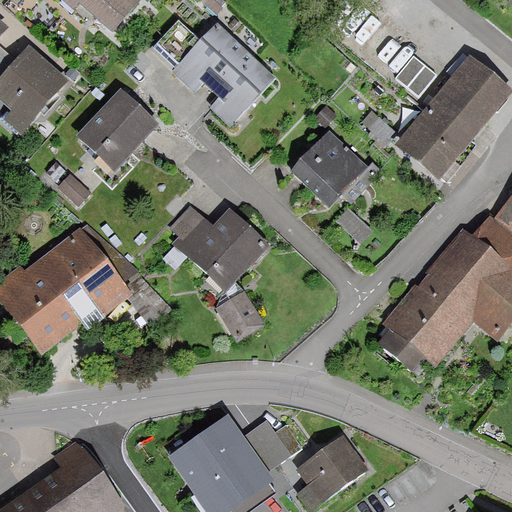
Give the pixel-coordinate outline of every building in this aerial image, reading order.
[(7,0),(15,6),(20,0),(52,0),(71,16),(79,6),(110,33),(136,4),(131,0),(7,0)] [(375,25),(356,49),(423,101),(442,77),(375,25)] [(176,29),(155,52),(230,121),(268,80),(216,32),(198,50),(176,29)] [(15,136),(60,85),(24,53),(13,66),(0,54),(0,105),(9,113),(0,123),(15,136)] [(511,102),(466,63),(388,153),(435,192),(511,102)] [(114,99),(79,138),(115,170),(150,131),(114,99)] [(291,176),(325,207),(359,171),(325,140),(291,176)] [(60,175),(53,169),(45,179),(52,185),(60,175)] [(75,208),(85,197),(64,179),(55,190),(75,208)] [(485,209),(371,346),(426,391),(477,330),(503,352),(511,340),(511,204),(499,221),(485,209)] [(335,225),(354,247),(367,235),(347,214),(335,225)] [(224,289),(260,252),(226,218),(208,236),(188,216),(169,236),(224,289)] [(102,221),(5,285),(51,354),(148,290),(102,221)] [(154,329),(175,311),(158,289),(136,306),(154,329)] [(240,298),(216,312),(233,343),(258,329),(240,298)] [(307,449),(286,419),(252,443),(273,473),(307,449)] [(225,511),(267,484),(227,424),(173,460),(207,511),(225,511)] [(362,474),(341,445),(302,473),(323,503),(362,474)] [(86,453),(0,510),(0,511),(117,511),(123,508),(86,453)]
